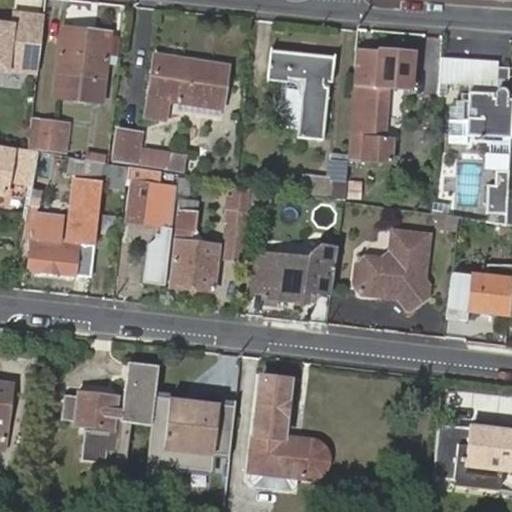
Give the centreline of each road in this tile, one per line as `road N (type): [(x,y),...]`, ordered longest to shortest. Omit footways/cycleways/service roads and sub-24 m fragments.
road 1 (residential): [(0,309),(511,372)]
road 2 (residential): [(511,20),(338,7)]
